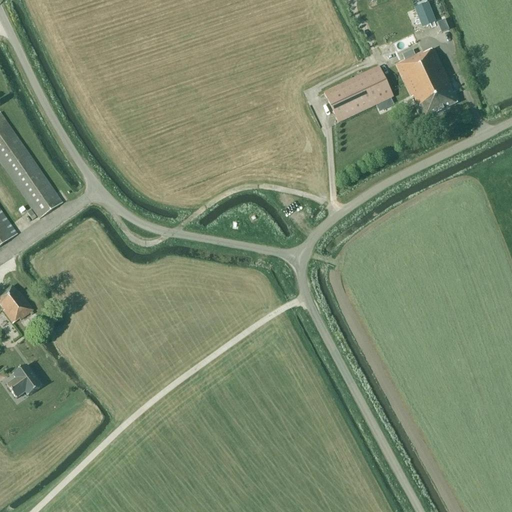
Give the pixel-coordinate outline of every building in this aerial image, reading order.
[(438,1),(418,8),(423,20),(443,13),(438,1)] [(448,30),(444,20),(437,23),(441,33),(448,30)] [(421,121),(458,103),(454,94),(452,95),(448,86),(450,85),(433,50),(423,55),(422,53),(414,57),(412,52),(402,57),(404,62),(395,66),(421,121)] [(378,68),(323,94),(338,124),(393,98),(378,68)] [(0,163),(39,220),(62,204),(0,113),(0,163)] [(21,211),(0,180),(0,202),(11,218),(21,211)] [(0,247),(17,236),(0,211),(0,247)] [(243,218),(247,227),(252,225),(247,216),(243,218)] [(31,313),(33,311),(19,293),(17,294),(12,287),(0,296),(0,305),(4,311),(3,312),(13,325),(19,320),(20,321),(30,314),(31,316),(33,315),(31,313)] [(28,397),(41,388),(26,366),(12,376),(15,380),(6,386),(16,400),(25,394),(28,397)]
